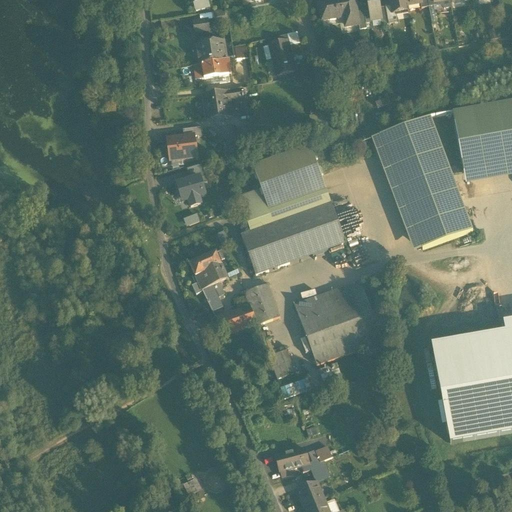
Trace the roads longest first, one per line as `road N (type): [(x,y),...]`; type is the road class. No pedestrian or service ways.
road 1 (residential): [(205,361),(166,268),(149,182),(140,0)]
road 2 (residential): [(205,361),(278,511)]
